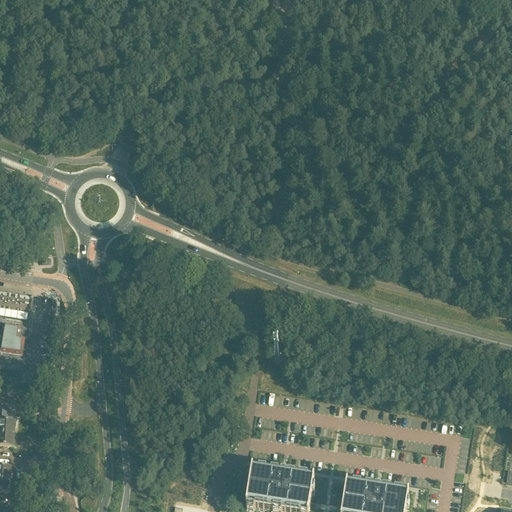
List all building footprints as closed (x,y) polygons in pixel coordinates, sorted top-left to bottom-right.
[(119,242),(118,259),(133,260),(134,249),(126,249),(126,239),(129,239),(129,246),(134,247),(134,246),(141,246),(141,237),(123,236),(123,242),(119,242)] [(0,370),(23,374),(26,357),(23,357),(28,326),(0,321),(0,370)] [(0,434),(15,436),(16,423),(9,422),(8,422),(9,415),(9,416),(10,408),(0,407),(0,434)] [(0,447),(14,449),(15,436),(0,434),(0,447)] [(0,480),(11,481),(12,468),(0,467),(0,480)] [(250,486),(246,510),(247,510),(248,506),(254,507),(253,511),(258,511),(309,511),(314,483),(287,478),(288,478),(283,477),(278,476),(278,477),(252,473),(250,481),(254,481),(254,487),(250,486)] [(0,480),(0,493),(10,494),(11,481),(0,480)] [(344,501),(342,511),(406,511),(409,498),(382,493),(377,492),(373,492),(347,488),(346,488),(345,496),(349,496),(348,502),(344,501)]
